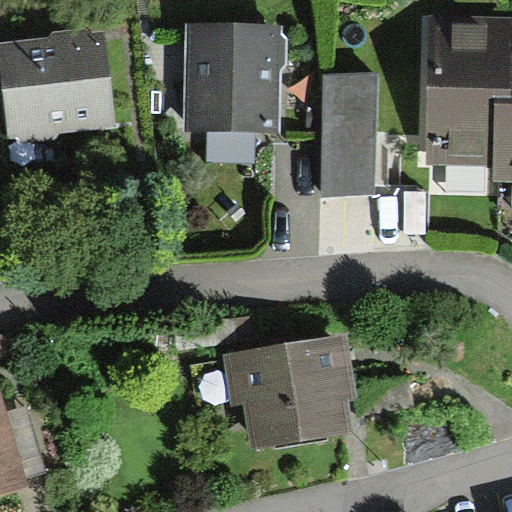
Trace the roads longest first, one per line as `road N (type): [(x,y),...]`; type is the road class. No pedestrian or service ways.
road 1 (residential): [(511,307),(465,275),(318,278),(0,307)]
road 2 (residential): [(511,462),(380,494)]
